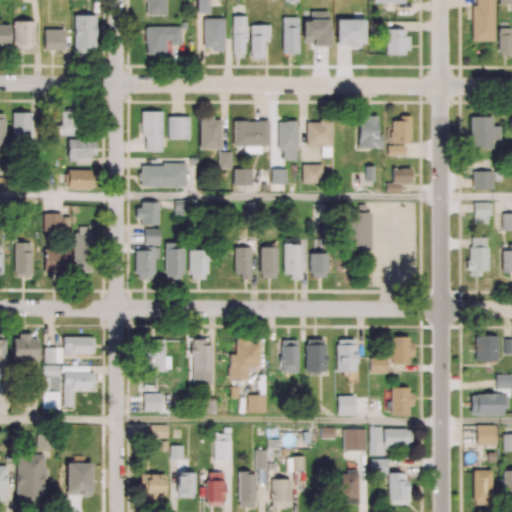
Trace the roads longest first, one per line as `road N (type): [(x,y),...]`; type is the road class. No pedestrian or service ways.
road 1 (residential): [(511,86),(0,82)]
road 2 (tertiary): [(443,511),(441,0)]
road 3 (residential): [(511,309),(0,307)]
road 4 (residential): [(118,511),(116,0)]
